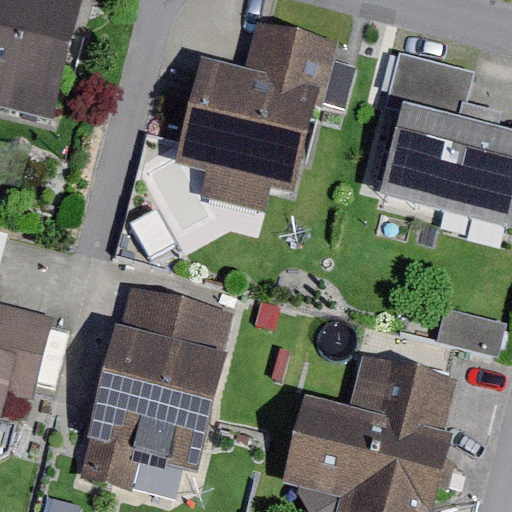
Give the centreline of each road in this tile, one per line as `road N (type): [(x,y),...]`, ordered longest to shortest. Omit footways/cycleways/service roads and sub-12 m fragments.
road 1 (residential): [(170,0),(88,375)]
road 2 (residential): [(382,0),(511,35)]
